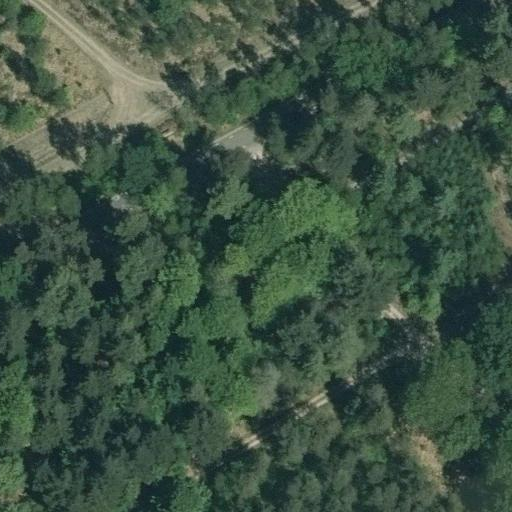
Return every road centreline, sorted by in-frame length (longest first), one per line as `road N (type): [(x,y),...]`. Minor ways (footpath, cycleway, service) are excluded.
road 1 (tertiary): [(0,272),(497,0)]
road 2 (track): [(374,0),(0,199)]
road 3 (track): [(233,144),(420,343),(511,422)]
road 4 (track): [(420,343),(111,511)]
road 5 (track): [(153,118),(108,59),(33,0)]
